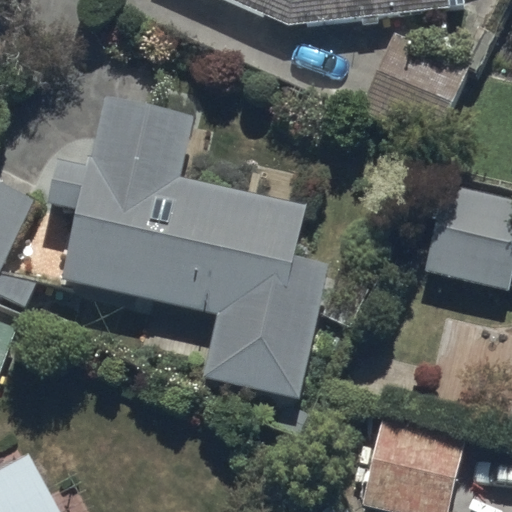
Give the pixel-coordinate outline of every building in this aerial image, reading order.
[(231,0),(290,24),(469,5),(468,0),(231,0)] [(511,3),(508,2),(497,52),(511,55),(511,3)] [(312,205),(185,178),(198,116),(109,98),(95,165),(61,158),(52,205),(81,212),(66,282),(224,314),(210,381),(304,400),(332,266),(301,260),(312,205)] [(40,201),(0,182),(0,295),(29,309),(41,283),(8,268),(40,201)] [(511,198),(446,185),(427,273),(511,290),(511,198)] [(0,381),(19,331),(0,324),(0,381)] [(450,511),(465,455),(387,435),(367,511),(450,511)] [(0,511),(67,511),(35,452),(0,470),(0,511)]
